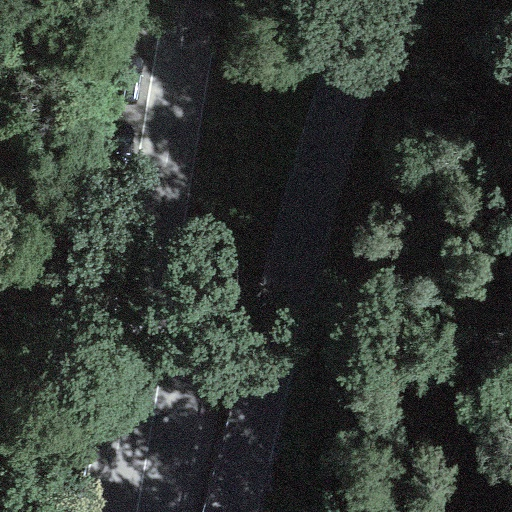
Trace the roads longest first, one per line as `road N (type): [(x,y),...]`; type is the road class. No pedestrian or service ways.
road 1 (tertiary): [(227,511),(333,105),(373,0)]
road 2 (tertiary): [(191,0),(101,511)]
